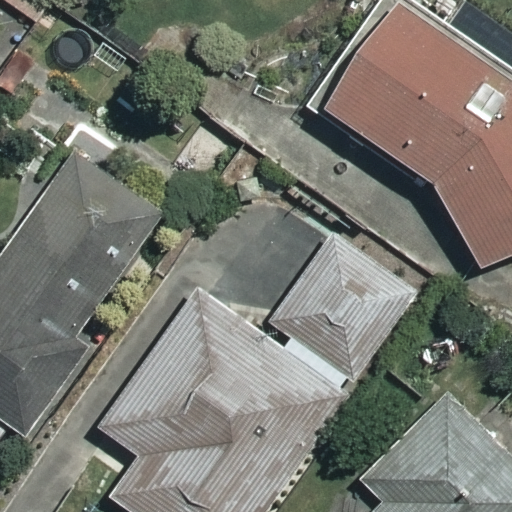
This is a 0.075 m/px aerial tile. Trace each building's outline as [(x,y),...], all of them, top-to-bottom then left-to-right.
[(7,0),(36,19),(49,0),(7,0)] [(511,70),(413,0),(380,0),(314,92),(433,176),(481,262),(511,245),(511,70)] [(0,464),(22,433),(30,439),(101,336),(92,330),(169,219),(81,159),(0,276),(0,464)] [(273,511),(423,297),(341,239),(271,339),(206,294),(109,433),(149,460),(120,502),(134,511),(273,511)] [(511,511),(511,425),(463,379),(366,481),(391,504),(383,511),(511,511)]
